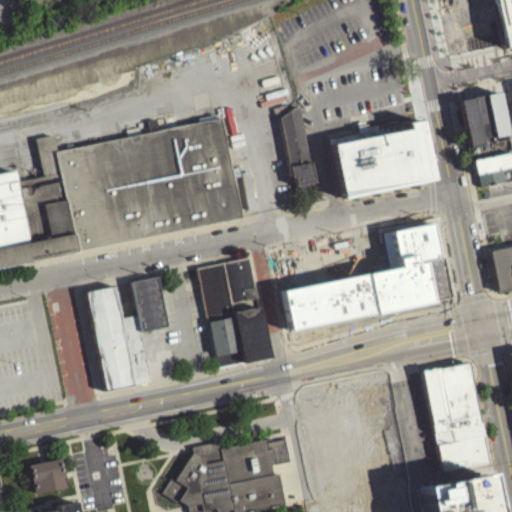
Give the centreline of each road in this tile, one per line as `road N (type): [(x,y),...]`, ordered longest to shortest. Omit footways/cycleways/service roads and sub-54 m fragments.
road 1 (residential): [(409,0),(511,467)]
road 2 (residential): [(455,193),(0,285)]
road 3 (secondary): [(282,375),(0,432)]
road 4 (secondary): [(480,326),(282,375)]
road 5 (residential): [(282,375),(254,233)]
road 6 (residential): [(56,275),(83,415)]
road 7 (residential): [(282,375),(310,511)]
